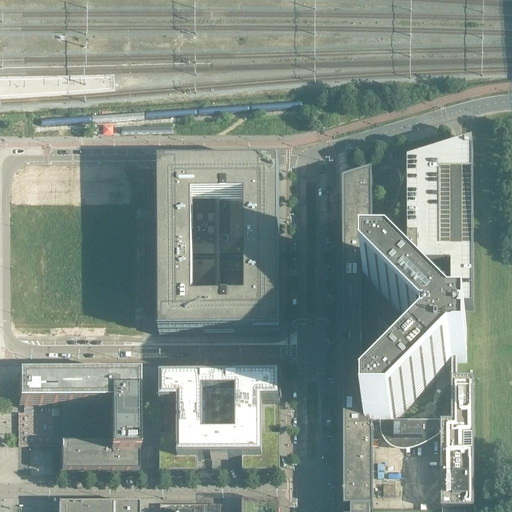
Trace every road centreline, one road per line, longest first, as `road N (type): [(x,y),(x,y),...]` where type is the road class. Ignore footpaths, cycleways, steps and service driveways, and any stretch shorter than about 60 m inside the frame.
road 1 (unclassified): [(0,492),(302,489)]
road 2 (tertiary): [(320,153),(511,101)]
road 3 (tertiary): [(320,347),(320,153)]
road 4 (tertiary): [(298,157),(300,347)]
road 5 (unknown): [(9,162),(5,341)]
road 6 (unclassified): [(147,346),(300,347)]
road 7 (unclassified): [(150,157),(298,157)]
road 8 (unknown): [(5,341),(147,346)]
road 9 (tertiary): [(300,347),(302,489)]
road 10 (tertiary): [(320,489),(320,347)]
road 11 (unknown): [(9,162),(150,157)]
